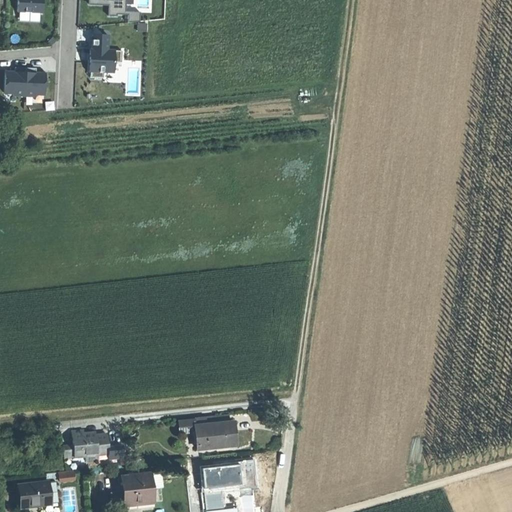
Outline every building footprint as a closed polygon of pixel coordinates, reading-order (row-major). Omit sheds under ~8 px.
[(17,0),(17,12),(41,13),(42,0),(17,0)] [(88,0),(89,4),(109,5),(108,16),(117,17),(117,15),(125,15),(126,5),(124,5),(124,0),(88,0)] [(128,12),(127,23),(140,22),(140,12),(139,12),(139,13),(128,12)] [(108,35),(92,35),(91,50),(91,60),(89,60),(88,60),(87,72),(90,72),(90,78),(103,78),(103,72),(113,73),(114,62),(121,63),(122,51),(107,50),(108,35)] [(5,70),(4,93),(13,94),(13,96),(35,97),(35,95),(44,95),(45,72),(39,72),(39,74),(35,74),(36,72),(36,69),(15,68),(14,71),(14,73),(11,72),(11,70),(5,70)] [(129,69),(128,93),(137,93),(138,69),(129,69)] [(229,415),(220,416),(221,424),(230,423),(229,415)] [(220,416),(195,419),(196,427),(221,424),(220,416)] [(195,427),(196,427),(195,419),(179,421),(180,434),(188,433),(188,428),(195,427)] [(197,450),(236,446),(235,434),(233,422),(230,423),(221,424),(196,427),(195,427),(197,450)] [(71,432),(73,445),(74,458),(85,457),(83,434),(83,430),(71,432)] [(89,433),(83,434),(85,457),(86,461),(98,460),(97,455),(95,435),(95,432),(89,433)] [(107,434),(95,435),(97,455),(109,454),(108,448),(107,434)] [(74,458),(73,445),(62,446),(64,459),(74,458)] [(122,446),(108,448),(109,454),(109,459),(123,458),(122,446)] [(59,481),(74,480),(73,470),(58,472),(59,481)] [(149,474),(151,489),(161,488),(159,473),(149,474)] [(149,474),(124,477),(123,478),(127,507),(138,505),(137,502),(144,501),(152,500),(151,489),(149,474)] [(46,483),(49,504),(59,503),(56,481),(46,483)] [(36,506),(49,504),(46,483),(46,482),(20,486),(23,508),(36,506)]
